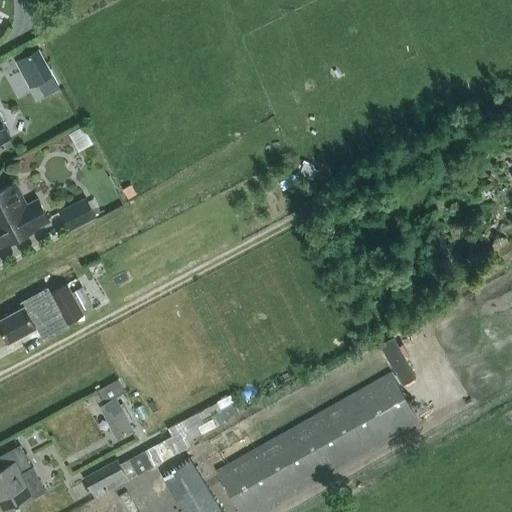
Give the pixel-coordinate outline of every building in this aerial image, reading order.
[(16,60),(30,87),(54,74),(39,47),(16,60)] [(0,142),(11,137),(0,115),(0,142)] [(0,189),(0,245),(2,244),(3,246),(38,227),(38,226),(50,220),(39,199),(28,204),(16,181),(0,189)] [(86,196),(58,210),(69,230),(96,217),(86,196)] [(506,262),(511,257),(511,241),(498,249),(506,262)] [(67,284),(50,293),(56,305),(66,324),(84,314),(94,309),(82,287),(72,293),(67,284)] [(25,306),(0,319),(0,324),(9,342),(37,327),(32,318),(56,305),(50,293),(26,306),(25,306)] [(391,371),(216,471),(239,511),(259,511),(419,421),(391,371)] [(119,380),(99,391),(104,401),(115,395),(124,390),(119,380)] [(99,391),(93,395),(99,405),(117,439),(133,430),(115,395),(104,401),(99,391)] [(235,401),(222,407),(226,416),(239,410),(235,401)] [(0,501),(5,511),(7,511),(34,498),(21,474),(32,468),(20,445),(0,455),(0,468),(1,470),(0,470),(0,501)] [(161,462),(157,455),(159,454),(154,445),(123,462),(132,478),(161,462)] [(85,477),(92,491),(125,473),(118,459),(85,477)] [(188,511),(221,511),(190,461),(166,475),(188,511)]
